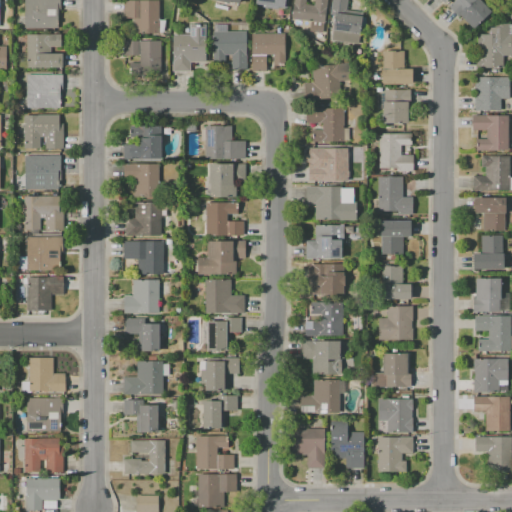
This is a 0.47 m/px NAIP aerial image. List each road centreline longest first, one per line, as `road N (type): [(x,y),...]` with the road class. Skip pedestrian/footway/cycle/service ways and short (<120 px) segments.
road 1 (residential): [(394,0),(443,49),(445,499)]
road 2 (residential): [(271,108),(267,511)]
road 3 (residential): [(94,0),(94,333)]
road 4 (residential): [(267,500),(511,499)]
road 5 (residential): [(94,103),(271,108)]
road 6 (residential): [(94,333),(94,507)]
